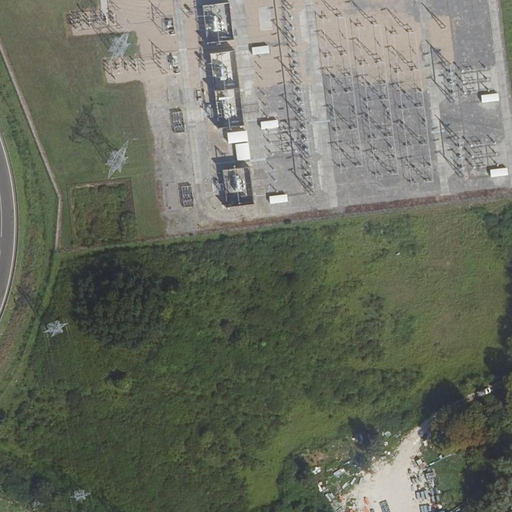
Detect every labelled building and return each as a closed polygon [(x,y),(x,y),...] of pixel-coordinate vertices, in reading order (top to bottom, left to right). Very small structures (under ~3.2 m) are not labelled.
[(269,47),(251,48),(252,56),(269,55),(269,47)] [(481,95),(481,101),(498,100),(497,93),(481,95)] [(261,123),(262,130),(278,128),(278,122),(261,123)] [(228,134),(229,144),(247,141),(246,132),(228,134)] [(236,146),(238,161),(249,160),(248,145),(236,146)] [(489,169),(490,175),(506,173),(506,167),(489,169)] [(287,196),(269,197),(270,205),(287,203),(287,196)]
